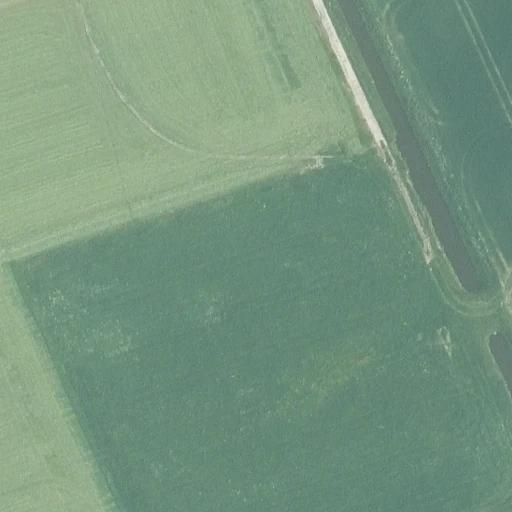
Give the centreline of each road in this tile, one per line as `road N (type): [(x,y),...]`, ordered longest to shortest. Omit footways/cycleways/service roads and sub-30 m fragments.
road 1 (track): [(331,373),(433,286),(434,254),(379,141)]
road 2 (unclassified): [(379,141),(314,0)]
